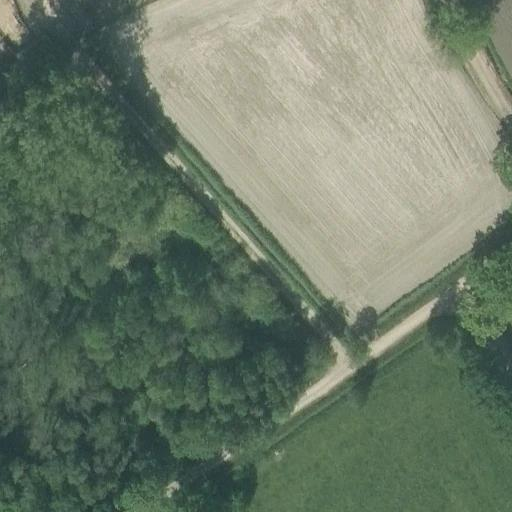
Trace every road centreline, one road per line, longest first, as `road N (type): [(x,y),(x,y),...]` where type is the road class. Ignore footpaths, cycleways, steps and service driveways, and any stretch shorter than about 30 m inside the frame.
road 1 (unclassified): [(135,511),(511,242)]
road 2 (track): [(442,0),(511,123)]
